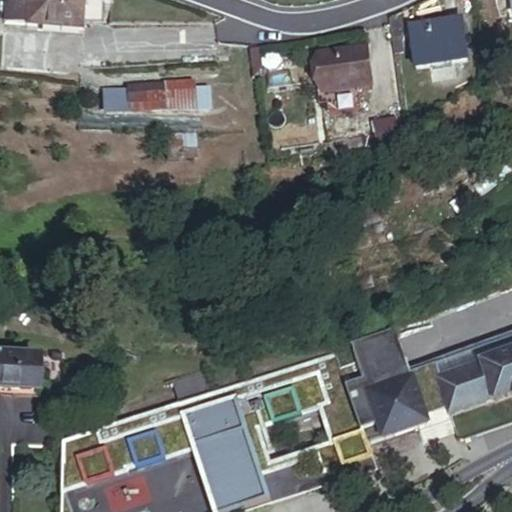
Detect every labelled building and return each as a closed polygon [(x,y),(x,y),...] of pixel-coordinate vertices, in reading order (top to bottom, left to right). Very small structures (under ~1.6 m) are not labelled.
[(449,43),(446,8),(402,13),(403,47),(449,43)] [(82,60),(84,15),(28,13),(26,36),(8,36),(7,58),(82,60)] [(356,73),(352,36),(306,40),(309,76),(356,73)] [(128,68),(128,74),(128,95),(166,95),(167,67),(128,68)] [(199,73),(198,67),(167,67),(166,95),(212,95),(212,73),(199,73)] [(128,95),(128,74),(106,74),(106,95),(128,95)] [(398,319),(338,340),(339,343),(369,437),(398,427),(395,420),(427,409),(424,401),(448,393),(453,407),(511,387),(511,327),(490,335),(491,337),(472,343),(472,341),(446,350),(447,352),(413,363),(398,319)] [(0,376),(33,378),(33,334),(0,333),(0,376)] [(60,431),(57,474),(79,467),(81,474),(125,461),(124,457),(132,455),(133,458),(192,440),(202,437),(216,485),(266,481),(261,466),(300,454),(317,449),(321,462),(323,467),(375,452),(369,437),(339,343),(226,378),(195,387),(98,418),(60,431)] [(188,365),(195,387),(226,378),(217,355),(188,365)] [(98,383),(98,375),(70,374),(69,381),(98,383)] [(98,393),(98,383),(69,381),(69,393),(98,393)] [(202,437),(192,440),(213,511),(379,464),(375,452),(323,467),(321,462),(304,467),(300,454),(261,466),(266,481),(216,485),(202,437)] [(69,511),(57,474),(55,511),(69,511)]
